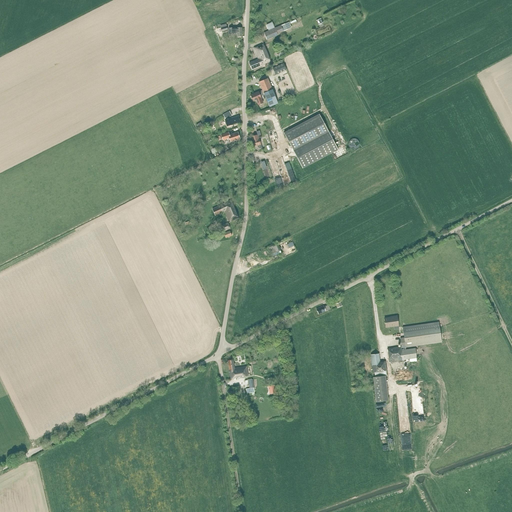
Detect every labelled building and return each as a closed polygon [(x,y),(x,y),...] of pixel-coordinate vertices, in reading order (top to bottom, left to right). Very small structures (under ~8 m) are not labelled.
[(287,30),(285,26),(284,24),(264,33),(266,39),(277,34),(283,31),(283,32),(287,30)] [(234,33),(236,33),(236,36),(242,36),(242,28),(237,28),(233,28),(228,28),(228,34),(234,34),(234,33)] [(270,62),(267,54),(263,44),(254,48),(258,59),(249,63),(251,70),(270,62)] [(276,75),(286,70),(284,64),(273,69),(276,75)] [(278,104),(275,96),(267,78),(259,82),(269,107),(278,104)] [(260,96),(263,95),(261,91),(250,95),(253,101),(256,100),(258,105),(263,103),(260,96)] [(226,119),(232,116),(229,111),(223,115),(226,119)] [(302,168),(338,150),(319,114),(284,133),(302,168)] [(230,125),(240,122),(238,116),(229,119),(224,120),(226,126),(230,125)] [(230,142),(240,139),(238,132),(229,135),(228,133),(221,135),(223,140),(229,138),(230,142)] [(259,139),(258,139),(257,135),(251,137),(252,141),(251,141),(253,147),(257,146),(257,147),(258,148),(259,148),(260,148),(262,148),(259,139)] [(284,157),(277,159),(285,185),(293,183),(284,157)] [(277,160),(269,162),(277,188),(285,185),(277,160)] [(229,222),(238,219),(230,201),(211,209),(214,216),(224,211),(229,222)] [(224,231),(231,229),(229,223),(222,225),(224,231)] [(272,255),(280,252),(276,245),(269,248),(272,255)] [(251,262),(264,259),(263,253),(250,256),(251,262)] [(263,266),(265,272),(272,269),(271,263),(263,266)] [(330,309),(329,306),(328,305),(324,306),(323,306),(316,309),(318,314),(330,309)] [(394,327),(398,326),(397,316),(392,317),(384,319),(386,327),(394,326),(394,327)] [(402,327),(403,333),(404,338),(400,338),(401,347),(387,349),(389,362),(402,360),(409,359),(410,359),(411,362),(417,361),(416,356),(415,348),(414,346),(415,346),(419,346),(442,342),(441,339),(441,338),(441,335),(440,334),(439,328),(439,324),(439,322),(404,327),(402,327)] [(387,376),(386,371),(385,362),(380,362),(379,354),(370,355),(372,373),(374,372),(375,377),(373,377),(376,402),(388,401),(385,376),(387,376)] [(253,375),(251,366),(234,368),(233,360),(227,361),(230,379),(253,375)] [(249,388),(246,389),(247,394),(254,393),(254,388),(254,387),(253,379),(248,380),(249,388)] [(412,421),(421,420),(418,391),(409,392),(412,421)]
